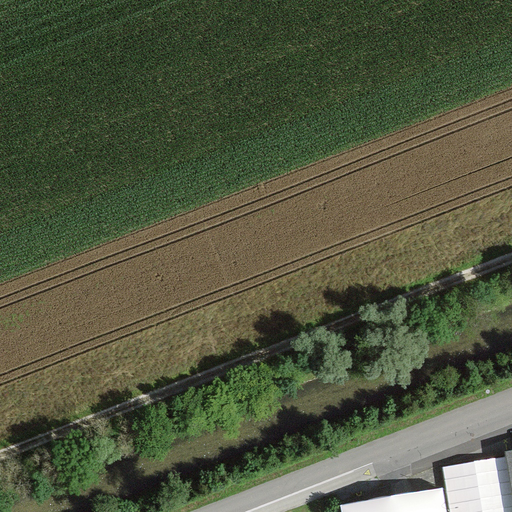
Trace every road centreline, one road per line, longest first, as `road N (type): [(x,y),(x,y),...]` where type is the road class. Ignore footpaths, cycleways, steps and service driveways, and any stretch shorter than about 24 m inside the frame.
road 1 (track): [(0,450),(511,255)]
road 2 (unclassified): [(225,511),(511,401)]
